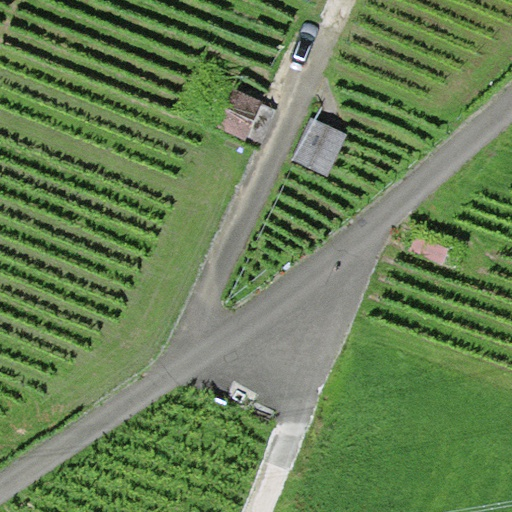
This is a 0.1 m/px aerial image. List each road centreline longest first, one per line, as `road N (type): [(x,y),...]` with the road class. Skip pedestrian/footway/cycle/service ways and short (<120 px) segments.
road 1 (track): [(0,476),(191,337),(362,232)]
road 2 (track): [(349,0),(191,337)]
road 3 (track): [(278,511),(362,232)]
road 4 (residential): [(511,104),(362,232)]
